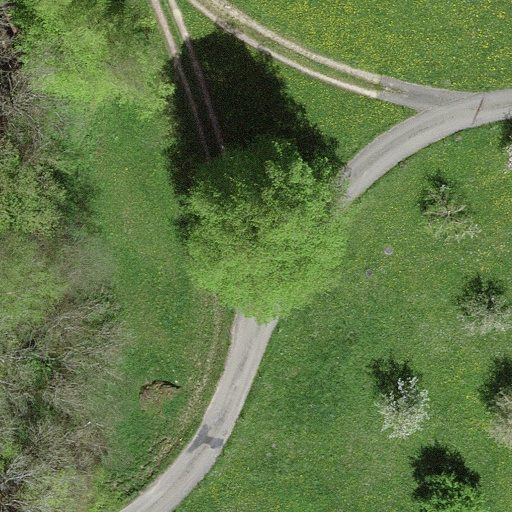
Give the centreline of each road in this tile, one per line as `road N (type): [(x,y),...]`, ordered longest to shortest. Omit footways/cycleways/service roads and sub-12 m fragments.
road 1 (unclassified): [(511,104),(462,107),(394,145),(345,181),(302,230),(254,320),(218,443),(167,511)]
road 2 (track): [(254,320),(164,0)]
road 3 (track): [(462,107),(300,60),(205,0)]
